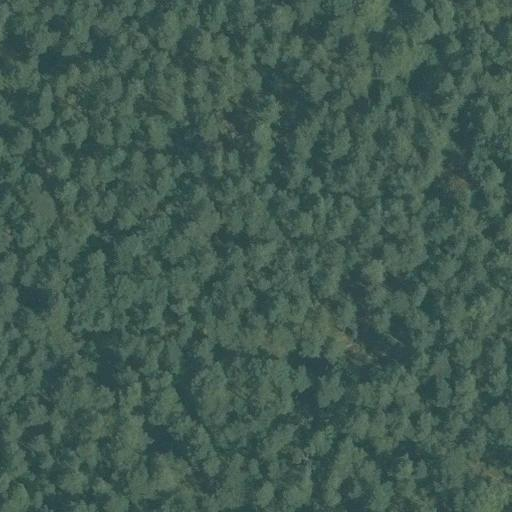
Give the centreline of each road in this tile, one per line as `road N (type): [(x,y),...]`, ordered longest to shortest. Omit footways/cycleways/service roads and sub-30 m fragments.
road 1 (track): [(0,162),(511,477)]
road 2 (track): [(181,511),(89,423),(23,413),(0,436)]
